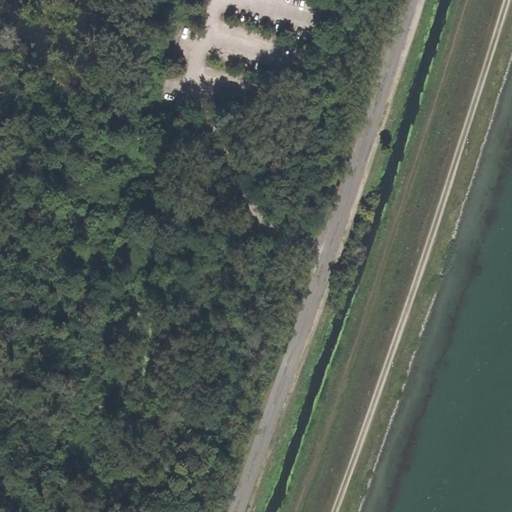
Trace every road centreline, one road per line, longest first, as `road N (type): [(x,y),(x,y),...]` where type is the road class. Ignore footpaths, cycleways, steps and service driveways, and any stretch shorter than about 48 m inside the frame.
road 1 (track): [(506,0),(331,511)]
road 2 (track): [(467,0),(298,511)]
